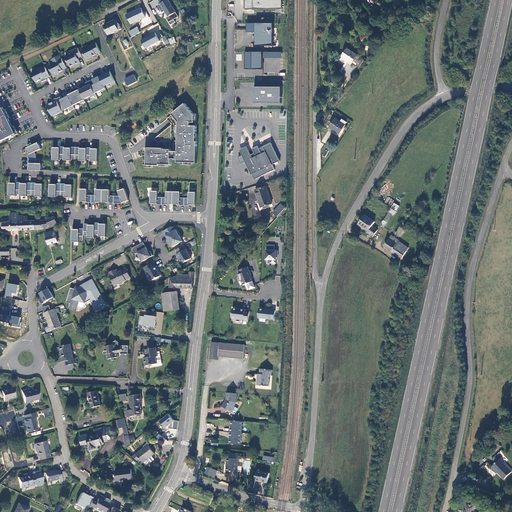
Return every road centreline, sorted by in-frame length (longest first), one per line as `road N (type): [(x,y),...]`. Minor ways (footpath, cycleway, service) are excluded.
road 1 (trunk): [(398,511),(507,0)]
road 2 (trunk): [(494,0),(385,511)]
road 3 (unclassified): [(501,169),(469,274),(471,378),(445,511)]
road 4 (unclassified): [(321,292),(315,0)]
road 5 (unclassified): [(321,292),(334,247),(402,132),(445,96)]
road 6 (secondary): [(217,0),(210,218)]
road 7 (unclassified): [(297,507),(311,445),(321,292)]
road 8 (secondary): [(203,291),(176,471)]
road 9 (residential): [(48,380),(72,469),(140,511)]
road 10 (residential): [(148,225),(111,139),(48,135)]
road 11 (track): [(127,0),(0,62)]
road 12 (unclassified): [(297,507),(249,499),(176,471)]
road 13 (residential): [(48,135),(15,144),(13,172),(72,174)]
